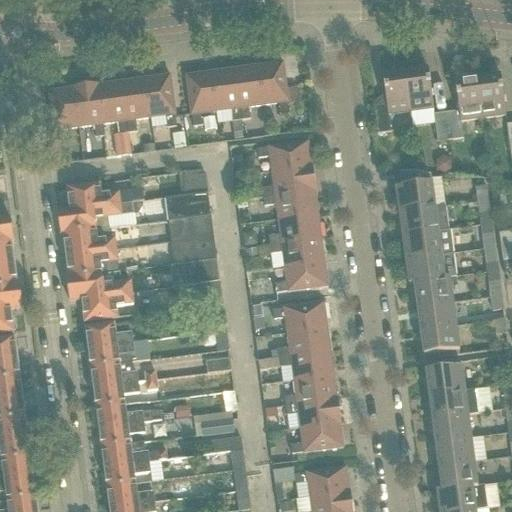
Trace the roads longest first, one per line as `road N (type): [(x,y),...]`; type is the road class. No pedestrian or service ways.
road 1 (residential): [(402,511),(333,6)]
road 2 (residential): [(8,32),(77,511)]
road 3 (tertiary): [(333,6),(63,36),(8,32)]
road 4 (tertiary): [(511,17),(333,6)]
